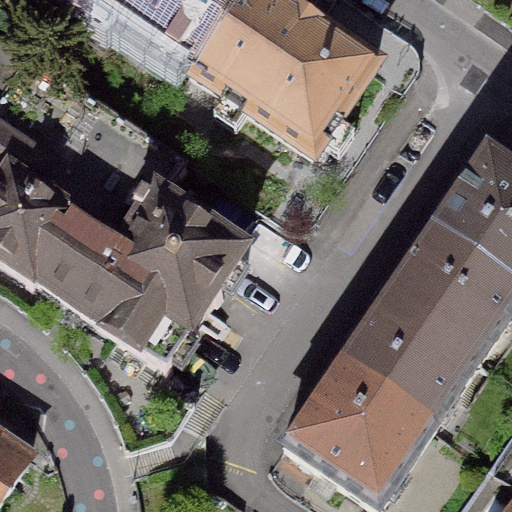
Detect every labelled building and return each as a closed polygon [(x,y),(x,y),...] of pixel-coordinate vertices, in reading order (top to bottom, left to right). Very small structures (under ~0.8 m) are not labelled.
[(32,0),(66,23),(82,0),(32,0)] [(263,8),(252,0),(82,0),(66,23),(192,110),(263,8)] [(389,95),(263,8),(192,110),(317,197),(389,95)] [(0,192),(2,194),(0,196),(0,286),(68,332),(145,386),(170,350),(197,369),(258,282),(163,217),(189,179),(0,46),(0,192)] [(511,175),(485,157),(430,239),(511,294),(511,175)] [(479,370),(511,321),(511,294),(430,239),(416,259),(385,306),(479,370)] [(434,436),(479,370),(385,306),(363,339),(340,372),(434,436)] [(369,511),(382,511),(434,436),(340,372),(313,412),(284,455),(369,511)] [(0,508),(30,465),(6,448),(14,435),(6,430),(0,425),(0,508)] [(511,511),(511,437),(462,511),(511,511)]
